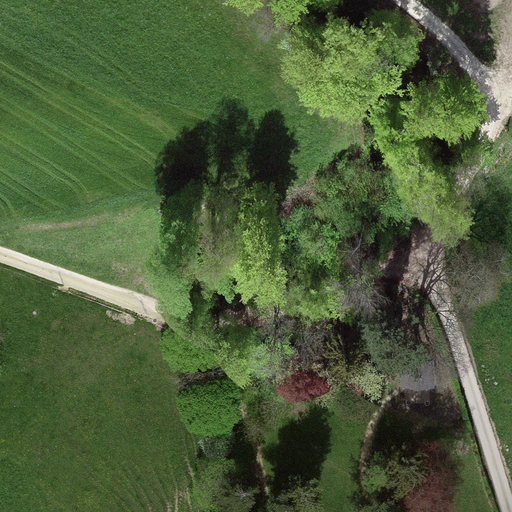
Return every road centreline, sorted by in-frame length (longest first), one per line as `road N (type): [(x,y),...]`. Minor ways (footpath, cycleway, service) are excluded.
road 1 (track): [(430,244),(307,304),(218,322),(159,314),(0,256)]
road 2 (track): [(401,0),(464,55),(485,90),(485,134),(430,244)]
road 3 (track): [(430,244),(506,511)]
road 4 (track): [(0,228),(178,181),(233,141)]
